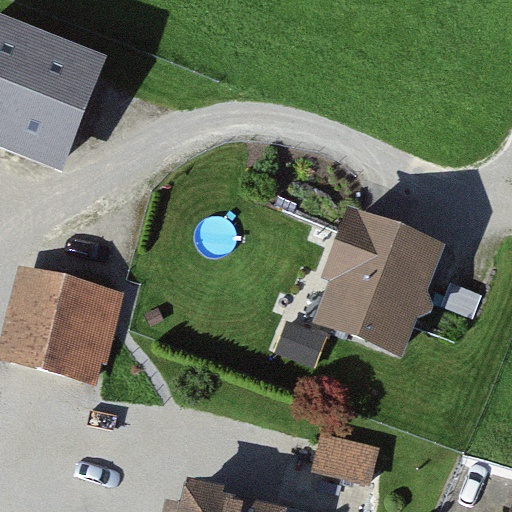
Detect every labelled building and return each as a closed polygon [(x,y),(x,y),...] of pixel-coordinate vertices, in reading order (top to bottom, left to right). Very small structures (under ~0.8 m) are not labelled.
[(108,67),(0,22),(0,156),(61,181),(108,67)] [(443,254),(351,219),(326,285),(336,289),(320,333),(401,364),(443,254)] [(128,289),(21,266),(0,360),(0,369),(105,392),(128,289)] [(319,440),(316,482),(376,487),(379,445),(319,440)] [(302,511),(303,508),(211,485),(203,511),(302,511)]
